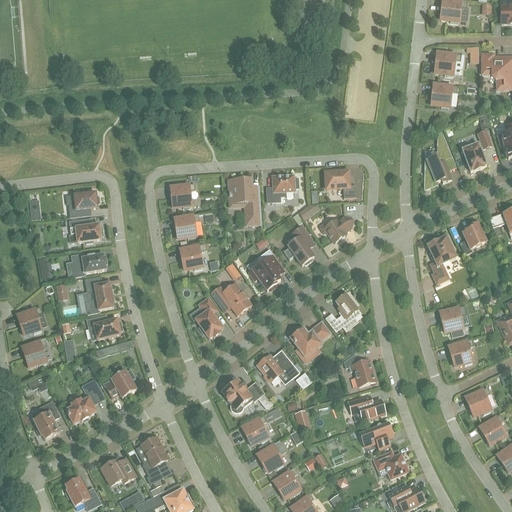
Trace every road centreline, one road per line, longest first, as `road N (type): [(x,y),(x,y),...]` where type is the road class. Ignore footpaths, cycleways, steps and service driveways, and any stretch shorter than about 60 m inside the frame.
road 1 (residential): [(196,384),(163,280),(151,177),(357,160),(374,174),(372,251)]
road 2 (residential): [(0,190),(108,180),(162,406)]
road 3 (residential): [(372,251),(401,406),(450,511)]
road 4 (residential): [(196,384),(372,251)]
road 5 (residential): [(407,233),(416,43)]
road 6 (residential): [(441,396),(414,299),(407,233)]
road 7 (residential): [(34,476),(162,406)]
road 8 (residential): [(265,511),(196,384)]
road 9 (residential): [(508,511),(469,458),(441,396)]
road 10 (residential): [(34,476),(0,349)]
